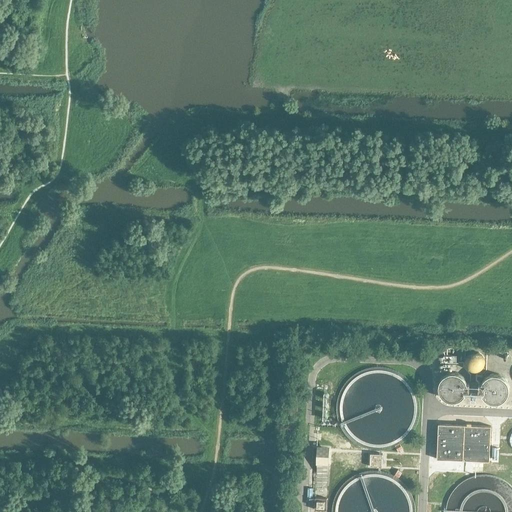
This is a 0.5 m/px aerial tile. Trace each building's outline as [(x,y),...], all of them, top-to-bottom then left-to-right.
[(482,360),(482,358),(481,356),(479,354),(477,352),(474,352),(470,352),(468,354),(466,356),(465,360),(465,363),(467,366),(469,367),(471,368),(473,369),(476,368),(479,366),(481,364),(482,360)] [(466,383),(466,381),(465,378),(464,375),(462,373),(460,371),(458,370),(453,369),(450,369),(447,370),(444,371),(442,373),(441,375),(439,377),(438,380),(438,383),(438,386),(439,389),(441,391),(442,393),(444,395),(446,396),(451,397),(454,397),(457,397),(460,395),(462,393),(464,391),(465,389),(466,386),(466,383)] [(505,383),(505,382),(505,380),(504,377),(503,375),(501,373),(498,371),(495,369),(492,369),(490,369),(487,370),(485,371),(483,373),(480,375),(479,377),(479,379),(478,382),(478,385),(479,387),(480,390),(482,391),(483,393),(486,394),(489,396),(491,396),(493,396),(496,395),(498,394),(500,393),(502,390),(504,388),(505,386),(505,383)] [(491,426),(467,425),(438,424),(437,459),(489,461),(491,426)] [(316,476),(328,477),(329,450),(318,450),(316,476)] [(370,466),(382,467),(383,454),(370,453),(370,466)] [(315,498),(315,506),(315,510),(326,510),(327,498),(315,498)]
